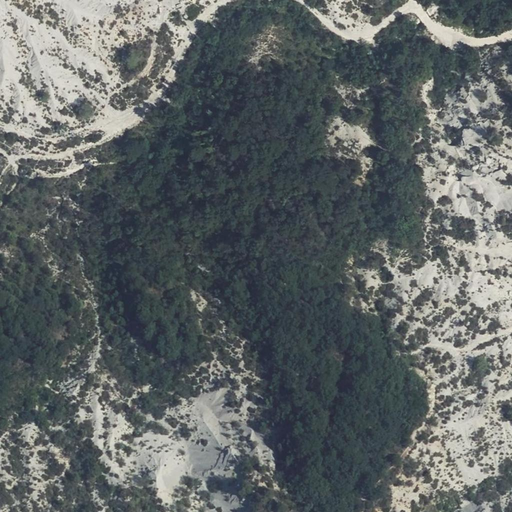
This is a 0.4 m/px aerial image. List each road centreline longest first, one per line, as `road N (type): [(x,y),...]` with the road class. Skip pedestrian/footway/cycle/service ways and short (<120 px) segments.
road 1 (track): [(234,0),(199,22),(165,86),(136,118),(64,157),(14,156),(0,179)]
road 2 (track): [(417,2),(355,38),(297,0)]
